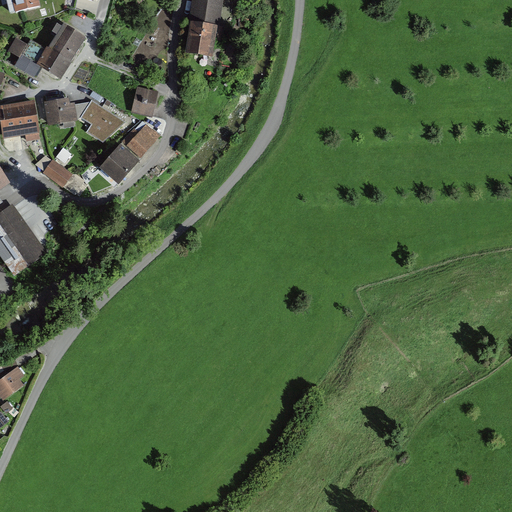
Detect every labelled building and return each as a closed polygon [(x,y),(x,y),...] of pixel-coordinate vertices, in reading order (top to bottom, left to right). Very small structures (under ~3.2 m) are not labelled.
[(35,0),(9,0),(12,12),(37,6),(35,0)] [(210,58),(221,0),(192,0),(182,54),(210,58)] [(84,38),(65,27),(56,40),(76,52),(84,38)] [(76,52),(56,40),(48,54),(67,66),(76,52)] [(67,66),(48,54),(29,45),(22,59),(58,80),(67,66)] [(158,93),(138,88),(131,114),(151,119),(158,93)] [(34,101),(0,106),(0,120),(3,139),(39,133),(34,101)] [(68,101),(44,105),(48,126),(76,121),(74,107),(73,104),(68,105),(68,101)] [(93,104),(74,107),(76,121),(82,120),(91,126),(87,133),(103,145),(126,124),(93,104)] [(159,140),(143,128),(126,145),(141,160),(159,140)] [(136,161),(118,145),(97,169),(116,185),(136,161)] [(60,156),(66,162),(72,154),(66,149),(60,156)] [(72,174),(53,161),(43,173),(61,188),(72,174)] [(0,188),(8,183),(0,171),(0,188)] [(46,251),(13,206),(0,214),(0,255),(14,275),(46,251)] [(24,375),(16,365),(0,377),(0,397),(2,401),(23,386),(19,379),(24,375)] [(0,427),(9,420),(1,412),(0,412),(0,427)]
